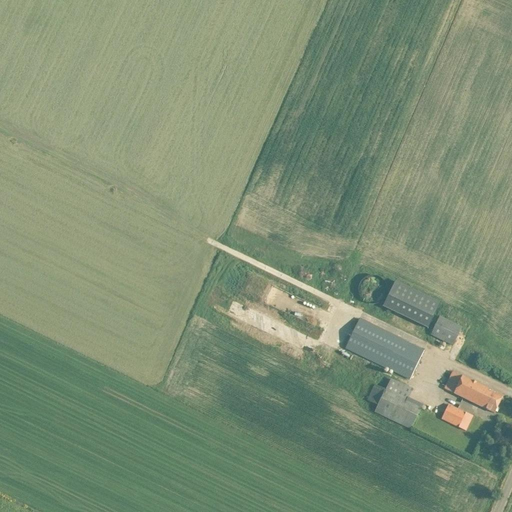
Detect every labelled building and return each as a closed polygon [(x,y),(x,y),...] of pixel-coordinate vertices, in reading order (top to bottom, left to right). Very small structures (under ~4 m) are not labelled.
[(374,294),(374,278),(363,278),(362,293),(374,294)] [(395,279),(383,304),(428,326),(440,301),(395,279)] [(440,317),(431,335),(438,338),(444,341),(453,346),(462,328),(453,323),(440,317)] [(424,351),(415,346),(359,319),(345,348),(410,379),(424,351)] [(445,389),(485,409),(494,413),(503,396),(453,372),(445,389)] [(413,390),(391,379),(374,412),(410,429),(422,406),(408,399),(413,390)] [(466,413),(448,404),(441,419),(459,428),(466,413)]
